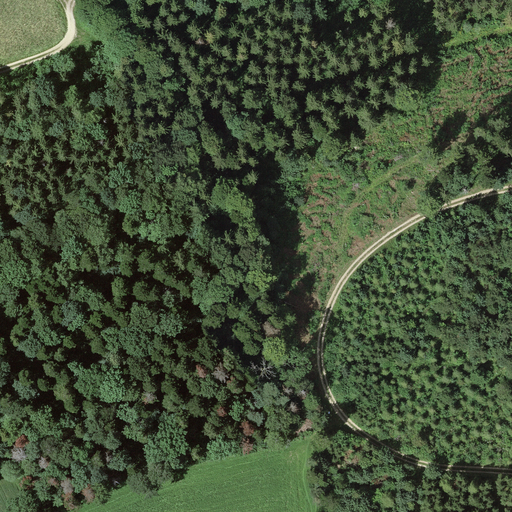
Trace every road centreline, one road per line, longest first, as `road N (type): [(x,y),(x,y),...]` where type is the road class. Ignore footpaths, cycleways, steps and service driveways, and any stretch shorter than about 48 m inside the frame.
road 1 (track): [(244,124),(344,80),(511,30)]
road 2 (track): [(511,470),(433,467),(375,444),(348,424),(323,386),(316,328)]
road 3 (track): [(511,187),(414,217),(371,245),(345,271),(316,328)]
road 4 (track): [(285,0),(203,26),(94,39)]
road 5 (track): [(0,284),(152,219)]
